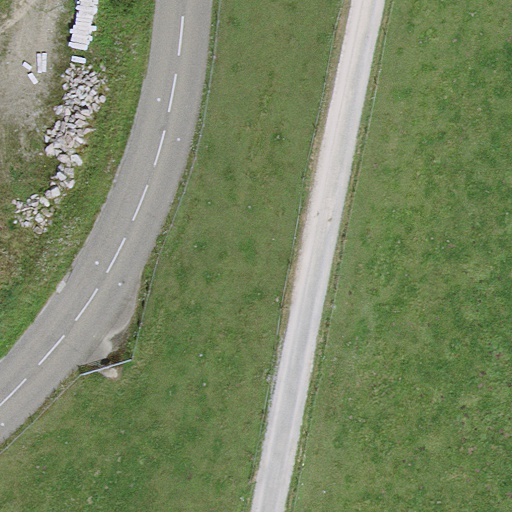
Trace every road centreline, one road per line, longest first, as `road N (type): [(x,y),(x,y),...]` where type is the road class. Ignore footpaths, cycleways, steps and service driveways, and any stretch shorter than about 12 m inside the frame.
road 1 (track): [(265,511),(369,0)]
road 2 (unclassified): [(0,406),(95,284),(161,120),(170,0)]
